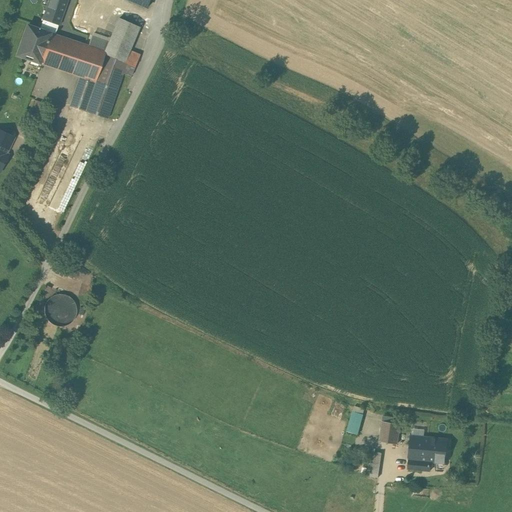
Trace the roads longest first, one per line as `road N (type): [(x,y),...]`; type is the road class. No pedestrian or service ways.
road 1 (unclassified): [(168,0),(164,36),(23,324),(0,355)]
road 2 (unclassified): [(0,381),(264,511)]
